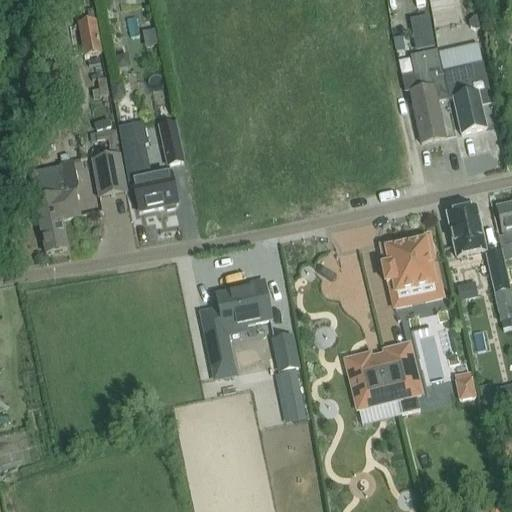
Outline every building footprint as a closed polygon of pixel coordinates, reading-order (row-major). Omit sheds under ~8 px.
[(401,0),(405,16),(426,11),(423,0),(401,0)] [(428,18),(412,21),(417,52),(433,50),(428,18)] [(472,19),(468,24),(469,30),(475,33),(480,32),(477,18),(472,19)] [(84,59),(101,56),(95,23),(78,26),(84,59)] [(477,46),(438,55),(442,75),(449,103),(453,102),(461,138),(486,132),(480,105),(491,102),(482,65),(482,66),(477,46)] [(421,92),(410,94),(421,147),(446,142),(438,105),(448,103),(437,53),(409,58),(413,79),(418,78),(421,92)] [(106,81),(97,83),(99,99),(108,98),(106,81)] [(121,84),(109,86),(112,103),(121,102),(124,97),(121,84)] [(167,170),(184,166),(174,125),(158,129),(167,170)] [(171,177),(150,181),(148,168),(143,169),(140,150),(148,149),(144,127),(119,131),(129,191),(134,190),(139,215),(164,209),(167,213),(175,211),(176,207),(178,207),(171,177)] [(113,132),(95,135),(97,144),(108,142),(109,149),(116,147),(113,132)] [(91,156),(99,201),(127,196),(118,150),(91,156)] [(32,176),(29,204),(33,224),(38,223),(46,256),(67,252),(61,223),(80,219),(75,194),(60,197),(58,186),(63,185),(59,170),(32,176)] [(502,255),(504,264),(511,262),(511,205),(497,209),(504,239),(498,240),(502,255)] [(486,255),(476,211),(465,214),(461,212),(458,212),(455,212),(453,214),(451,217),(447,218),(457,261),(486,255)] [(389,247),(381,249),(386,269),(383,270),(386,286),(389,286),(392,297),(439,286),(429,238),(402,244),(403,249),(390,252),(389,247)] [(501,254),(485,258),(494,297),(502,333),(511,331),(511,301),(510,293),(501,254)] [(475,287),(457,290),(459,303),(477,300),(475,287)] [(220,313),(201,317),(215,383),(237,379),(228,334),(271,325),(264,289),(217,299),(220,313)] [(296,373),(290,340),(273,344),(280,376),(296,373)] [(370,358),(346,364),(358,413),(397,403),(401,418),(420,413),(416,398),(421,397),(408,349),(385,354),(386,358),(371,362),(370,358)] [(296,375),(284,378),(293,424),(306,422),(296,375)]
